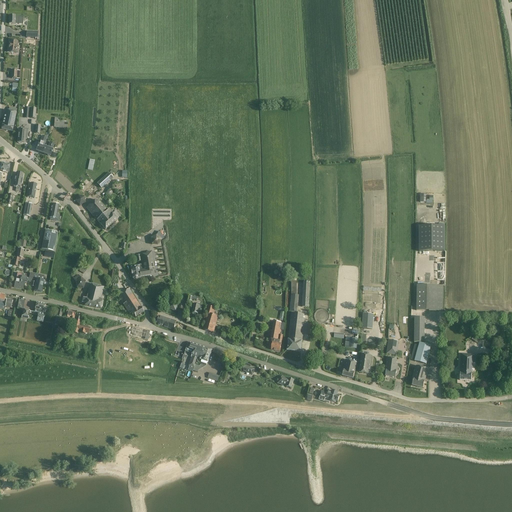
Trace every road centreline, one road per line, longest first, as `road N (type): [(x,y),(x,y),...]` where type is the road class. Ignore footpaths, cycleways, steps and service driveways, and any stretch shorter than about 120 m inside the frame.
road 1 (track): [(420,414),(94,396),(0,402)]
road 2 (residential): [(511,397),(417,401),(225,340),(139,297)]
road 3 (unclassified): [(511,424),(429,417),(147,326)]
road 4 (unclassified): [(139,297),(71,205),(0,140)]
road 5 (track): [(130,322),(103,334),(100,366),(0,347)]
road 6 (unclassified): [(147,326),(0,290)]
